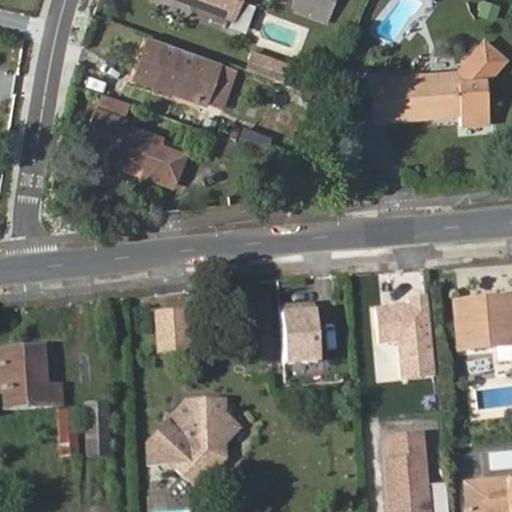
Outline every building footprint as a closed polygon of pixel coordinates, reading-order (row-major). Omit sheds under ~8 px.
[(240,0),(183,0),(232,19),(240,0)] [(327,26),(332,10),(304,0),(297,0),(293,14),(327,26)] [(304,0),(332,10),(336,0),(304,0)] [(147,37),(134,76),(211,103),(225,65),(147,37)] [(427,119),(445,117),(461,115),(462,130),(487,128),(482,86),(500,64),(479,48),(457,75),(371,83),(373,111),(394,109),(396,122),(427,119)] [(286,65),(252,54),(247,70),(280,81),(286,65)] [(128,122),(135,101),(102,89),(95,109),(128,122)] [(126,127),(128,122),(95,109),(83,143),(118,154),(115,164),(166,182),(176,153),(163,148),(165,142),(126,127)] [(394,109),(373,111),(374,124),(396,122),(394,109)] [(445,128),(445,117),(427,119),(428,129),(445,128)] [(241,127),(237,141),(263,149),(267,135),(241,127)] [(230,159),(235,141),(211,134),(206,152),(230,159)] [(186,156),(176,153),(166,182),(175,186),(186,156)] [(511,335),(511,293),(459,296),(461,338),(511,335)] [(428,297),(374,302),(377,344),(397,343),(401,382),(435,379),(428,297)] [(187,310),(155,311),(157,352),(188,351),(187,310)] [(313,312),(278,315),(283,367),(318,364),(313,312)] [(46,349),(26,350),(27,359),(47,358),(46,349)] [(4,409),(54,406),(53,386),(48,387),(47,358),(27,359),(26,350),(0,351),(0,358),(0,361),(0,396),(3,397),(4,409)] [(105,403),(80,402),(79,458),(104,459),(105,403)] [(247,424),(226,415),(225,402),(183,403),(146,443),(183,483),(199,465),(209,445),(223,449),(247,424)] [(76,410),(61,412),(62,454),(79,454),(76,410)] [(391,466),(386,467),(389,511),(447,511),(446,490),(425,491),(420,441),(389,444),(391,466)] [(212,469),(223,449),(209,445),(199,465),(183,483),(192,491),(212,469)] [(511,511),(511,485),(477,488),(478,499),(462,500),(463,511),(511,511)] [(478,499),(477,488),(461,489),(462,500),(478,499)]
